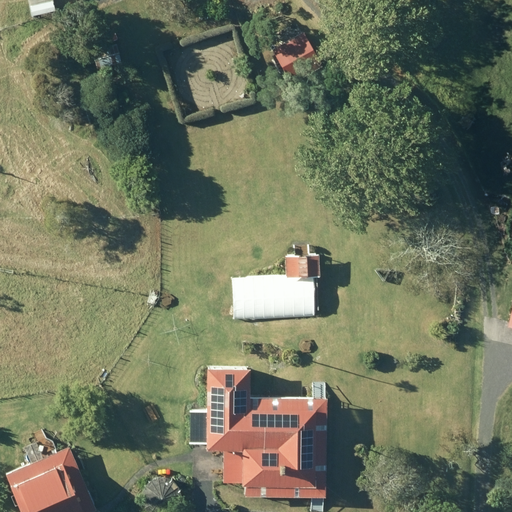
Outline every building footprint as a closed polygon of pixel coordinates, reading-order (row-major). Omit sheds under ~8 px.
[(329,63),(305,21),(269,42),(293,84),(329,63)] [(229,33),(160,53),(179,119),(248,99),(229,33)] [(114,43),(91,51),(98,72),(121,64),(114,43)] [(92,113),(67,118),(73,143),(97,138),(92,113)] [(317,250),(283,251),(284,273),(318,272),(317,250)] [(239,479),(311,481),(313,404),(245,403),(246,362),(203,361),(203,407),(189,407),(188,441),(202,442),(202,444),(239,444),(239,479)] [(68,444),(4,470),(21,511),(82,511),(95,507),(68,444)] [(166,477),(163,476),(159,476),(156,476),(153,477),(150,478),(147,480),(145,482),(143,485),(142,488),(141,491),(141,495),(141,498),(142,501),(143,504),(145,507),(147,509),(150,511),(152,511),(166,511),(169,511),(172,509),(174,507),(176,504),(177,501),(178,498),(178,495),(178,491),(177,488),(176,485),(174,482),(172,480),(169,478),(166,477)]
